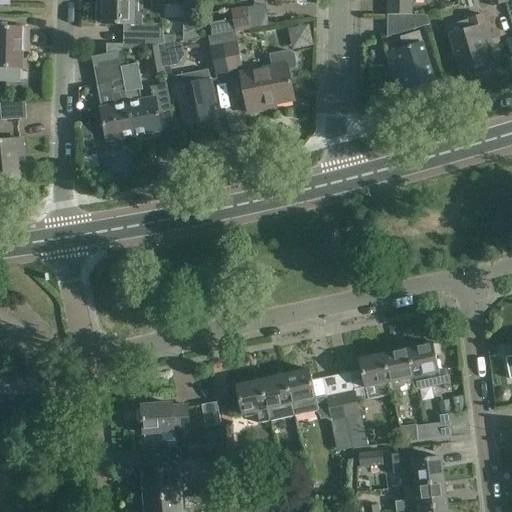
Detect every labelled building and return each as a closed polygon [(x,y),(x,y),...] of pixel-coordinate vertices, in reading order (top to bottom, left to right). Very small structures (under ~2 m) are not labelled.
[(142,15),(131,15),(131,0),(95,0),(95,13),(101,13),(101,25),(129,25),(128,33),(123,33),(123,52),(145,48),(159,46),(165,45),(162,25),(142,25),(142,15)] [(386,0),(386,16),(387,16),(427,17),(413,16),(412,2),(428,2),(428,0),(386,0)] [(227,34),(236,32),(270,27),(266,5),(223,12),(227,34)] [(0,20),(15,21),(15,7),(0,7),(0,20)] [(490,40),(486,26),(482,15),(468,19),(468,21),(447,27),(450,36),(449,36),(460,75),(489,66),(482,42),(490,40)] [(427,17),(387,16),(387,39),(423,28),(426,36),(432,34),(427,17)] [(19,68),(21,68),(21,45),(27,45),(27,28),(0,28),(0,81),(19,82),(19,68)] [(236,32),(227,34),(227,35),(220,36),(227,74),(243,71),(236,32)] [(422,86),(433,83),(419,32),(400,38),(403,46),(400,47),(401,50),(386,55),(390,68),(398,66),(405,91),(408,90),(410,94),(413,96),(422,93),(423,90),(422,86)] [(227,74),(220,36),(209,37),(216,76),(227,74)] [(269,56),(271,69),(240,75),(248,115),(268,111),(267,107),(294,101),(288,73),(293,72),(297,67),(294,55),(289,52),(269,56)] [(133,136),(122,79),(117,53),(96,57),(101,85),(97,86),(101,109),(100,110),(105,141),(108,141),(109,145),(113,148),(120,146),(122,142),(121,138),(133,136)] [(213,97),(210,80),(208,71),(175,77),(185,127),(214,121),(210,98),(213,97)] [(160,130),(175,127),(167,84),(150,87),(152,100),(141,102),(139,88),(136,89),(134,77),(122,79),(133,136),(144,134),(145,138),(149,141),(156,140),(159,135),(158,131),(160,131),(160,130)] [(0,105),(0,116),(1,122),(26,120),(25,103),(0,105)] [(18,140),(0,141),(0,182),(18,180),(15,156),(20,155),(18,140)] [(408,348),(417,389),(417,391),(448,384),(445,370),(438,371),(435,357),(441,356),(439,344),(433,345),(432,343),(408,348)] [(417,389),(408,348),(383,354),(392,394),(417,389)] [(392,394),(383,354),(359,359),(365,388),(354,390),(354,392),(341,395),(346,420),(361,417),(358,402),(392,394)] [(284,375),(293,416),(312,411),(320,415),(321,420),(326,420),(331,423),(346,420),(341,395),(316,400),(309,369),(284,375)] [(293,416),(284,375),(259,381),(268,422),(293,416)] [(268,422),(259,381),(235,386),(242,416),(257,413),(260,423),(268,422)] [(201,406),(205,429),(221,426),(217,403),(201,406)] [(172,433),(172,430),(188,429),(186,406),(170,407),(170,404),(141,407),(143,435),(144,435),(145,444),(162,442),(161,434),(172,433)] [(425,426),(426,441),(451,438),(449,423),(425,426)] [(220,460),(234,460),(233,426),(219,427),(220,445),(220,459),(220,460)] [(426,441),(425,426),(416,427),(416,426),(399,428),(402,444),(426,441)] [(274,449),(292,444),(288,432),(270,437),(274,449)] [(190,462),(220,459),(220,445),(189,448),(190,462)] [(359,468),(383,466),(382,452),(358,454),(359,468)] [(405,489),(444,484),(440,458),(406,463),(409,487),(405,487),(405,489)] [(144,501),(180,498),(177,469),(142,472),(144,501)] [(396,511),(408,511),(418,511),(447,508),(444,484),(405,489),(406,501),(395,502),(396,511)] [(285,501),(300,502),(301,493),(286,492),(285,501)] [(242,511),(243,498),(229,497),(227,511),(242,511)] [(180,511),(180,498),(144,501),(145,511),(180,511)] [(289,511),(290,502),(283,501),(281,511),(289,511)]
